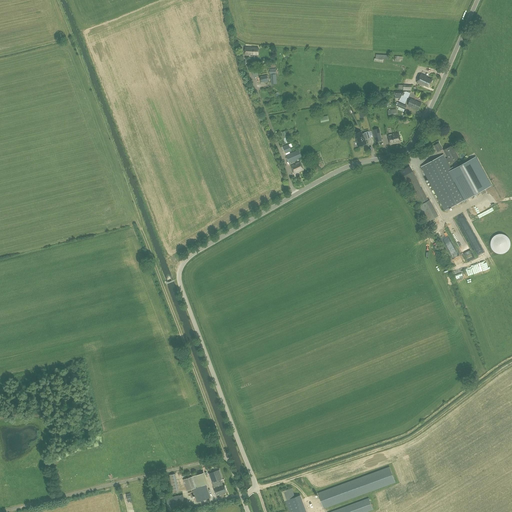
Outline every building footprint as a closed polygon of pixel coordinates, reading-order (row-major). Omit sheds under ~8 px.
[(251,47),(246,47),(245,55),(250,56),(250,55),(258,55),(259,48),(251,48),(251,47)] [(422,85),(423,85),(429,87),(432,80),(426,77),(427,77),(421,74),(417,83),(422,85)] [(421,103),(411,99),(408,106),(418,110),(421,103)] [(365,133),(362,134),(361,131),(361,132),(354,135),(355,137),(358,146),(365,144),(364,140),(367,139),(371,138),(368,131),(365,132),(365,133)] [(388,135),(390,144),(390,145),(401,142),(399,132),(388,135)] [(286,155),(290,153),(290,152),(292,151),(290,148),(293,147),(291,143),(283,147),(285,152),(286,155)] [(421,167),(445,211),(491,186),(475,157),(457,167),(456,165),(451,168),(448,163),(450,162),(450,163),(459,158),(456,152),(452,145),(444,150),(445,152),(448,158),(446,159),(444,155),(421,167)] [(292,152),(290,153),(286,155),(290,163),(302,158),(300,152),(299,149),(292,152)] [(290,166),(294,174),(303,170),(300,161),(290,166)] [(428,199),(413,171),(401,178),(403,181),(417,205),(428,199)] [(480,193),(482,197),(493,191),(490,187),(480,193)] [(437,216),(429,201),(417,207),(426,222),(437,216)] [(471,236),(479,255),(486,252),(477,233),(471,236)] [(501,254),(502,254),(503,254),(503,253),(504,253),(505,253),(506,252),(507,252),(507,251),(508,251),(508,250),(509,250),(509,249),(510,248),(510,247),(510,246),(511,245),(511,244),(511,243),(511,242),(510,242),(510,241),(510,240),(510,239),(509,239),(509,238),(508,238),(508,237),(508,236),(507,236),(506,236),(506,235),(505,235),(504,235),(504,234),(503,234),(502,234),(501,234),(500,234),(499,234),(498,234),(497,234),(497,235),(496,235),(495,235),(495,236),(494,236),(494,237),(493,237),(493,238),(492,238),(492,239),(492,240),(491,240),(491,241),(491,242),(491,243),(491,244),(491,245),(491,246),(491,247),(491,248),(492,248),(492,249),(493,250),(493,251),(494,251),(494,252),(495,252),(496,253),(497,253),(498,253),(498,254),(499,254),(500,254),(501,254)] [(324,509),(395,483),(389,466),(318,493),(324,509)] [(212,483),(221,480),(223,479),(219,469),(209,473),(212,483)] [(175,473),(170,474),(174,493),(179,492),(175,473)] [(193,476),(197,487),(206,484),(203,473),(193,476)] [(197,487),(193,476),(183,479),(187,491),(193,489),(197,502),(211,498),(206,484),(197,487)] [(212,483),(214,489),(214,488),(223,485),(221,480),(212,483)] [(225,485),(223,485),(214,488),(217,495),(227,492),(225,485)] [(281,491),(285,501),(295,497),(292,488),(281,491)] [(166,498),(169,511),(186,508),(183,494),(166,498)] [(295,497),(285,501),(289,511),(306,511),(307,511),(300,495),(295,497)] [(366,511),(373,510),(369,498),(330,511),(366,511)]
